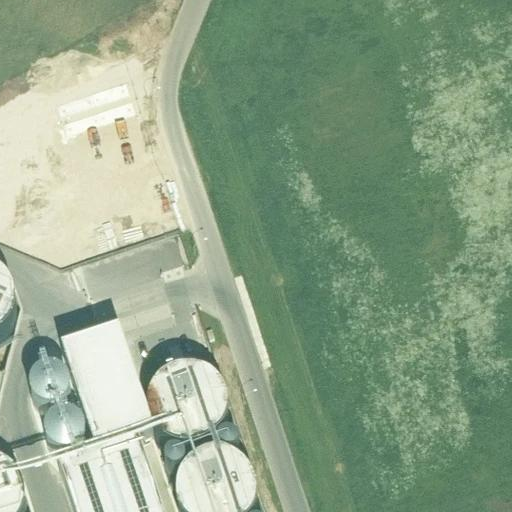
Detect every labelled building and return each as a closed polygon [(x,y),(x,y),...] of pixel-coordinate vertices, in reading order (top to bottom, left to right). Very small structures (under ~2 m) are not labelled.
[(0,352),(1,351),(6,346),(9,339),(11,332),(12,325),(11,317),(9,310),(6,304),(1,298),(0,296),(0,352)] [(151,415),(151,422),(151,430),(153,437),(157,443),(161,449),(167,454),(173,458),(180,461),(187,462),(194,462),(202,461),(209,458),(215,454),(220,449),(225,443),(228,437),(230,430),(231,422),(230,415),(228,408),(225,401),(220,395),(215,390),(209,387),(202,384),(194,383),(187,383),(180,384),(173,387),(167,390),(161,395),(157,401),(153,408),(151,415)] [(76,511),(164,511),(137,428),(58,454),(76,511)] [(180,503),(179,511),(259,511),(259,510),(259,503),(257,496),(254,489),(249,484),(244,479),(237,475),(230,472),(223,471),(216,471),(209,472),(202,475),(195,479),(190,484),(185,489),(182,496),(180,503)] [(0,511),(25,511),(25,507),(23,500),(20,493),(15,487),(10,482),(4,478),(0,476),(0,511)]
